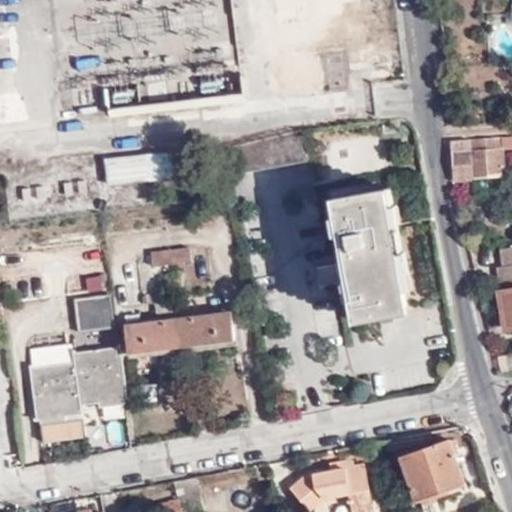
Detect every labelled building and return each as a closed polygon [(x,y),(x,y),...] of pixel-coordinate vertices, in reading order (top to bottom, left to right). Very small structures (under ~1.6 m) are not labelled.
[(54,0),(65,69),(87,66),(84,45),(75,47),(70,13),(81,11),(79,0),(125,0),(128,15),(193,6),(199,47),(234,42),(227,0),(54,0)] [(107,82),(108,113),(134,113),(134,82),(107,82)] [(452,126),(478,125),(477,109),(451,111),(452,126)] [(291,131),(227,146),(235,176),(327,156),(322,127),(291,131)] [(511,137),(499,138),(501,151),(511,150),(511,137)] [(499,138),(450,141),(455,179),(503,175),(501,151),(499,138)] [(184,153),(108,163),(112,189),(188,179),(184,153)] [(386,187),(334,196),(356,313),(409,303),(386,187)] [(511,249),(501,251),(504,268),(497,268),(499,284),(511,282),(511,249)] [(189,251),(172,253),(173,262),(191,260),(189,251)] [(173,262),(172,253),(150,256),(152,266),(173,262)] [(85,278),(88,294),(105,291),(102,274),(85,278)] [(511,291),(502,293),(506,328),(511,327),(511,291)] [(76,317),(112,312),(109,295),(73,300),(76,317)] [(183,344),(235,338),(232,311),(230,312),(229,307),(213,310),(214,314),(180,318),(183,344)] [(114,328),(112,312),(76,317),(79,332),(114,328)] [(126,351),(183,344),(180,318),(140,323),(139,319),(125,320),(125,325),(123,325),(126,351)] [(101,404),(123,401),(120,378),(123,378),(118,347),(73,354),(75,363),(80,398),(100,395),(101,404)] [(78,399),(80,398),(75,363),(29,371),(32,399),(36,399),(39,421),(61,419),(59,412),(80,409),(78,399)] [(299,393),(275,394),(277,422),(300,420),(299,393)] [(210,417),(194,419),(196,429),(211,426),(210,417)] [(418,500),(419,499),(436,494),(465,483),(450,440),(402,457),(418,500)] [(347,490),(351,511),(373,511),(364,462),(307,474),(290,490),(309,509),(322,496),(347,490)] [(201,511),(206,511),(197,475),(172,480),(177,498),(180,511),(201,511)] [(325,511),(351,511),(347,490),(322,496),(325,511)] [(443,511),(436,494),(419,499),(424,511),(443,511)] [(180,511),(177,498),(138,508),(138,511),(180,511)]
